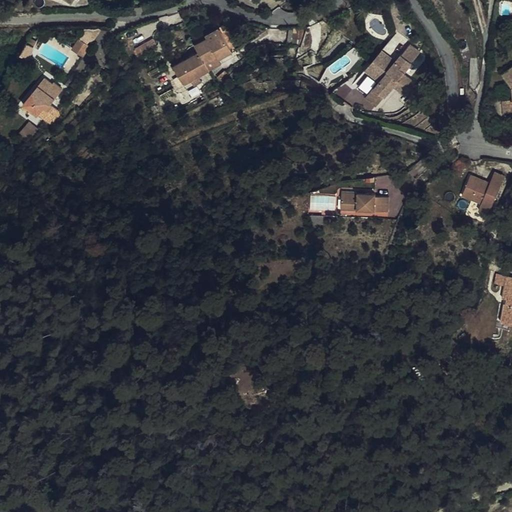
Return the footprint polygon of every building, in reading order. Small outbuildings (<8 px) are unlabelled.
[(385,16),(386,9),(374,2),(370,7),(385,16)] [(194,42),(197,49),(171,62),(180,82),(207,69),(203,61),(215,55),(217,58),(230,52),(218,27),(205,33),(206,36),(194,42)] [(290,36),(289,55),(298,56),(297,51),(302,38),(304,29),(297,34),(293,35),(290,36)] [(89,46),(78,39),(72,49),(82,55),(89,46)] [(390,68),(413,85),(417,80),(403,70),(419,51),(409,43),(396,60),(390,68)] [(396,60),(381,48),(374,56),(390,68),(396,60)] [(383,77),(390,68),(374,56),(367,65),(383,77)] [(378,104),(395,82),(408,92),(413,85),(390,68),(383,77),(368,96),(378,104)] [(419,82),(417,80),(413,85),(418,90),(420,91),(429,80),(423,76),(419,82)] [(51,85),(44,79),(34,90),(53,99),(62,89),(54,82),(51,85)] [(418,90),(413,85),(408,92),(410,93),(406,99),(409,101),(418,90)] [(53,99),(34,90),(26,99),(32,105),(29,108),(36,115),(38,113),(48,121),(57,111),(49,104),(53,99)] [(22,103),(29,108),(32,105),(26,99),(22,103)] [(20,131),(27,138),(38,128),(31,121),(20,131)] [(511,174),(511,170),(504,165),(498,176),(508,181),(511,174)] [(489,194),(488,195),(498,200),(508,181),(498,176),(480,166),(470,184),(489,194)] [(365,173),(349,172),(349,188),(396,188),(397,174),(383,173),(383,171),(365,170),(365,173)] [(495,205),(498,200),(488,195),(486,199),(495,205)] [(499,301),(491,319),(510,327),(511,322),(511,276),(497,271),(493,280),(503,284),(498,295),(502,297),(501,302),(499,301)]
